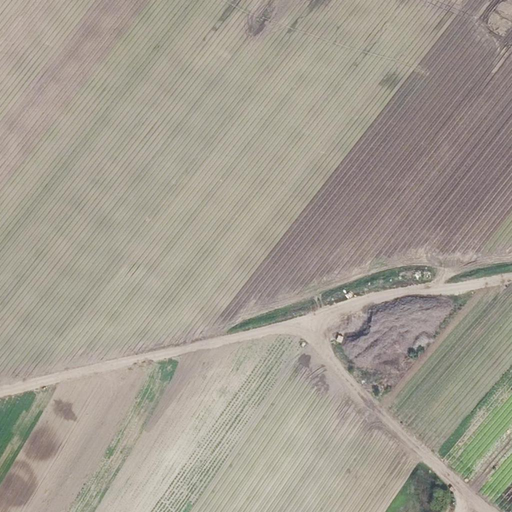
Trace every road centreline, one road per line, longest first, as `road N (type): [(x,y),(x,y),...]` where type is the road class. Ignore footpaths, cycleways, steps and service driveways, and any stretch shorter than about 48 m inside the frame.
road 1 (track): [(0,389),(99,360),(511,282)]
road 2 (track): [(491,511),(296,327)]
